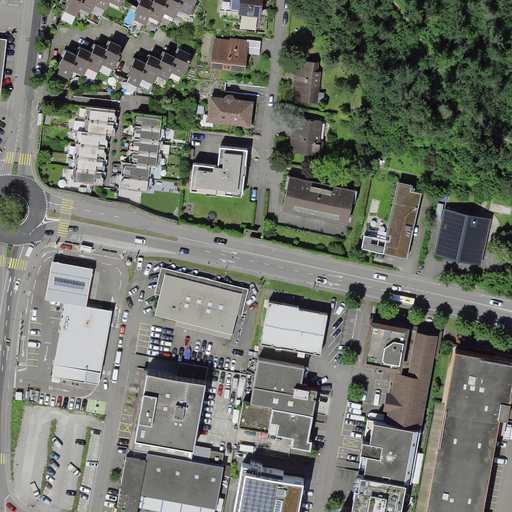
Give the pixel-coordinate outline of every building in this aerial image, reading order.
[(123,0),(70,0),(67,8),(66,9),(77,15),(81,6),(92,11),(96,3),(107,8),(110,0),(113,0),(122,4),(123,0)] [(153,0),(153,1),(151,0),(139,0),(140,0),(136,7),(139,8),(135,17),(146,22),(150,14),(161,19),(165,10),(176,15),(180,8),(191,13),(196,0),(153,0)] [(222,0),(221,10),(228,10),(227,19),(240,20),(240,12),(261,14),(262,0),(222,0)] [(230,38),(215,37),(212,67),(246,70),(248,52),(260,53),(261,40),(230,36),(230,38)] [(121,46),(109,40),(106,47),(106,48),(94,43),(91,50),(90,51),(80,46),(77,53),(76,55),(65,50),(61,57),(59,62),(62,64),(58,71),(69,76),(73,69),(84,74),(88,66),(99,71),(103,62),(114,67),(121,51),(119,50),(121,46)] [(190,54),(179,48),(176,54),(175,57),(164,51),(161,58),(160,59),(150,54),(146,61),(146,63),(135,57),(131,64),(128,70),(130,71),(127,78),(139,84),(142,77),(153,82),(157,74),(168,79),(172,70),(183,75),(191,59),(188,58),(190,54)] [(294,58),(289,98),(317,101),(321,70),(317,70),(318,61),(294,58)] [(210,93),(207,120),(252,125),(255,98),(210,93)] [(86,104),(84,129),(77,129),(72,180),(102,183),(103,179),(104,167),(106,154),(107,141),(108,132),(116,133),(116,130),(118,117),(119,107),(86,104)] [(162,120),(137,116),(136,119),(134,119),(133,125),(160,129),(162,120)] [(320,121),(293,117),(288,150),(321,154),(323,139),(318,138),(320,121)] [(159,142),(160,129),(133,125),(131,125),(131,130),(132,130),(130,138),(159,142)] [(157,154),(159,142),(130,138),(129,151),(157,154)] [(195,160),(192,188),(243,194),(249,147),(222,143),(219,163),(195,160)] [(156,166),(157,154),(129,151),(128,155),(129,156),(128,163),(150,166),(156,166)] [(147,191),(150,166),(128,163),(121,162),(120,167),(121,167),(119,188),(147,191)] [(306,180),(290,177),(284,206),(348,220),(355,191),(338,187),(306,180)] [(386,234),(367,230),(366,236),(363,235),(360,248),(382,253),(406,258),(420,193),(409,190),(410,185),(397,183),(386,234)] [(485,222),(447,214),(439,252),(477,259),(485,222)] [(44,300),(64,303),(51,378),(90,385),(98,386),(111,311),(102,310),(85,307),(91,269),(50,262),(44,300)] [(162,274),(152,314),(229,334),(239,293),(162,274)] [(266,300),(266,303),(259,343),(318,354),(325,313),(296,308),(297,306),(266,300)] [(368,321),(360,361),(399,368),(406,328),(368,321)] [(384,423),(420,430),(437,336),(414,331),(406,373),(394,371),(384,423)] [(511,397),(511,356),(449,345),(441,387),(438,405),(441,406),(422,511),(479,511),(497,417),(504,418),(508,399),(511,399),(511,397)] [(304,383),(298,382),(301,366),(255,357),(247,401),(311,412),(315,389),(303,387),(304,383)] [(201,384),(141,371),(129,439),(188,449),(201,384)] [(306,438),(311,412),(247,401),(240,400),(235,426),(289,436),(287,445),(307,449),(309,439),(306,438)] [(367,421),(358,475),(411,483),(420,430),(384,423),(367,421)] [(212,511),(221,469),(144,455),(136,506),(167,511),(212,511)] [(230,511),(294,511),(300,478),(280,474),(281,470),(239,462),(230,511)] [(400,511),(405,484),(358,475),(355,490),(351,489),(346,511),(400,511)]
